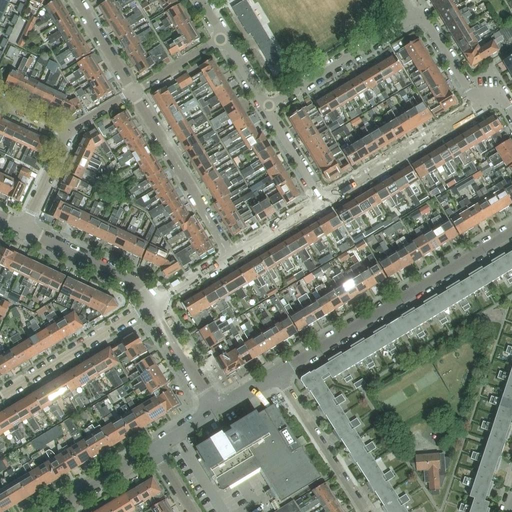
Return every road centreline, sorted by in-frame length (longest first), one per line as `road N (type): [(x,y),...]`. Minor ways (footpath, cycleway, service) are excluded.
road 1 (tertiary): [(275,374),(511,231)]
road 2 (residential): [(231,255),(132,92)]
road 3 (residential): [(321,201),(478,107)]
road 4 (residential): [(265,107),(420,13)]
road 5 (residential): [(0,396),(150,304)]
road 6 (unclassified): [(363,511),(275,374)]
road 7 (residential): [(150,304),(138,284),(22,229)]
road 8 (residential): [(216,411),(150,304)]
road 9 (tertiary): [(49,511),(153,449)]
